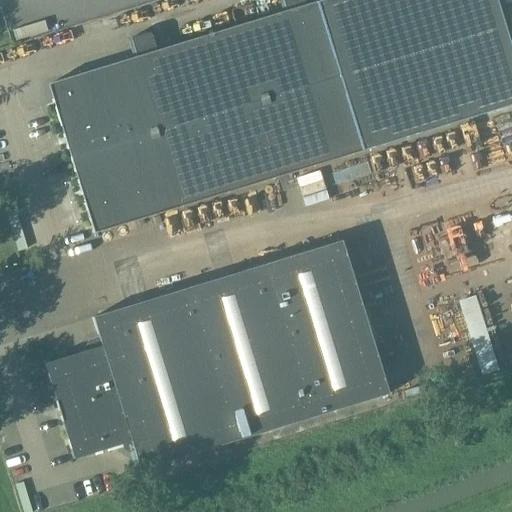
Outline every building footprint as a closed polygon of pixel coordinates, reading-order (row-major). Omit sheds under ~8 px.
[(511,105),(511,41),(499,0),(323,0),(310,4),(308,0),(286,0),(290,10),(161,50),(156,36),(156,35),(155,34),(154,33),(153,33),(152,33),(150,33),(134,37),(140,57),(51,84),(97,233),(511,105)] [(5,225),(11,249),(21,247),(15,222),(5,225)] [(392,393),(345,240),(97,317),(106,346),(48,363),(78,459),(135,441),(144,470),(392,393)] [(453,373),(431,380),(435,390),(456,383),(453,373)] [(428,384),(405,392),(407,398),(430,391),(428,384)]
